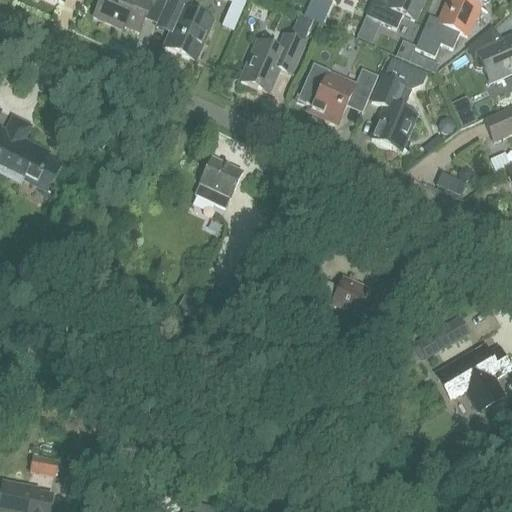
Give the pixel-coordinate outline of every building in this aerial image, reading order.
[(139,0),(100,0),(92,19),(111,27),(113,24),(138,35),(151,5),(139,0)] [(168,0),(162,15),(176,21),(163,50),(194,64),(212,24),(187,13),(192,0),(168,0)] [(373,0),(365,20),(355,42),(365,46),(371,33),(369,27),(371,23),(395,33),(402,18),(414,23),(423,0),(373,0)] [(421,35),(414,51),(434,60),(439,47),(451,52),(459,36),(466,39),(479,10),(457,0),(448,0),(431,39),(421,35)] [(491,29),(466,50),(475,70),(479,72),(482,70),(489,85),(511,74),(511,39),(503,43),(491,29)] [(290,77),(303,47),(283,38),(276,52),(257,44),(239,84),(256,91),(257,91),(267,95),(278,72),(290,77)] [(438,67),(412,55),(408,65),(434,76),(438,67)] [(337,127),(349,100),(365,107),(377,79),(361,72),(354,88),(326,76),(328,73),(312,67),(297,103),(312,110),(309,115),(337,127)] [(384,110),(370,141),(392,151),(396,149),(401,151),(415,118),(400,111),(398,105),(405,89),(382,78),(371,104),(384,110)] [(511,136),(511,112),(511,110),(483,122),(493,144),(511,136)] [(59,167),(40,157),(42,152),(23,142),(29,129),(13,120),(6,134),(1,132),(0,134),(0,174),(20,185),(23,180),(47,192),(59,167)] [(453,128),(451,122),(445,120),(439,123),(437,129),(440,134),(445,136),(451,134),(453,128)] [(242,175),(212,160),(194,198),(224,213),(230,201),(242,175)] [(240,261),(222,290),(238,299),(256,270),(240,261)] [(200,323),(208,308),(203,305),(214,283),(195,273),(183,295),(186,296),(178,311),(200,323)] [(314,336),(328,304),(376,325),(387,301),(343,281),(340,289),(314,278),(306,296),(308,297),(294,327),(314,336)] [(425,362),(469,337),(459,319),(415,345),(425,362)] [(381,375),(390,353),(373,347),(365,369),(381,375)] [(484,409),(502,399),(492,382),(510,371),(503,360),(493,365),(484,348),(435,376),(450,402),(472,389),(484,409)] [(58,462),(32,458),(29,475),(55,479),(57,468),(58,462)] [(157,467),(172,468),(172,459),(158,459),(157,467)] [(157,467),(157,491),(172,491),(172,468),(157,467)] [(401,479),(377,474),(372,498),(396,502),(401,479)] [(2,485),(0,495),(0,511),(48,511),(51,498),(37,495),(38,492),(2,485)]
